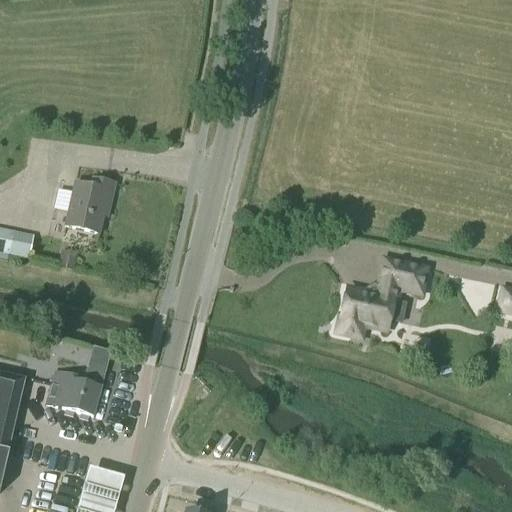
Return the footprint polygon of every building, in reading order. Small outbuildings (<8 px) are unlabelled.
[(98,238),(109,187),(90,183),(88,192),(71,188),(63,231),(98,238)] [(0,259),(9,261),(14,235),(0,232),(0,259)] [(61,253),(58,268),(72,271),(75,256),(61,253)] [(337,325),(334,337),(337,341),(348,343),(364,347),(367,334),(383,337),(386,325),(386,324),(390,325),(400,327),(405,307),(395,305),(397,296),(419,301),(425,275),(382,266),(375,298),(371,300),(347,295),(341,323),(337,325)] [(511,297),(501,294),(495,318),(511,322),(511,297)] [(53,375),(44,408),(92,421),(100,392),(99,392),(109,355),(92,351),(83,383),(82,383),(53,375)] [(22,384),(0,379),(0,489),(7,457),(5,456),(22,384)] [(115,511),(124,482),(88,471),(76,511),(115,511)]
